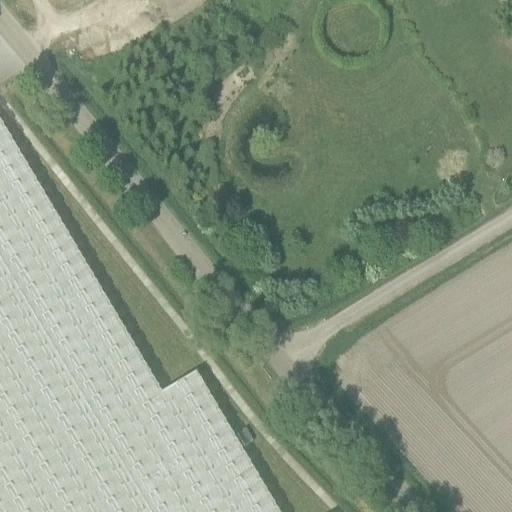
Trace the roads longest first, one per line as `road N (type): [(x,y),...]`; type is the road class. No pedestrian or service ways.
road 1 (unclassified): [(281,365),(0,20)]
road 2 (unclassified): [(281,365),(511,220)]
road 3 (unclassified): [(412,511),(281,365)]
